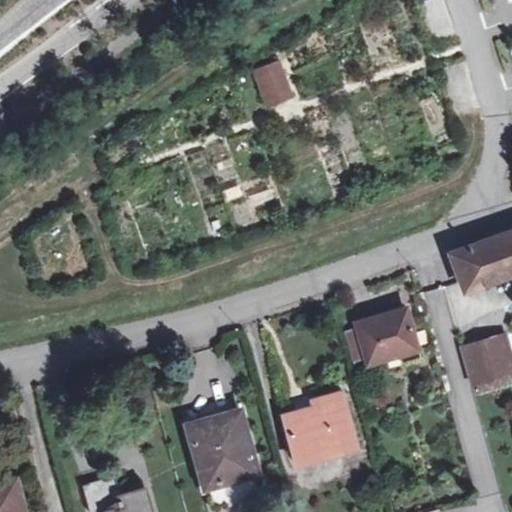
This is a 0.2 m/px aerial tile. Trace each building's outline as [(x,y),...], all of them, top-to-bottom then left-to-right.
[(280,61),(255,71),(266,100),(291,91),(280,61)] [(293,97),(291,91),(266,100),(268,106),(293,97)] [(511,231),(502,235),(511,264),(511,231)] [(511,277),(511,264),(502,235),(454,253),(469,292),(511,277)] [(372,365),(420,350),(411,315),(405,316),(404,311),(402,310),(359,323),(372,365)] [(480,384),(511,373),(511,349),(508,334),(464,347),(475,386),(480,384)] [(511,373),(480,384),(483,394),(511,384),(511,373)] [(320,415),(304,419),(302,415),(287,419),(300,464),(362,448),(346,393),(316,402),(320,415)] [(214,511),(216,511),(267,498),(244,412),(191,426),(214,511)] [(152,511),(146,488),(122,494),(117,478),(86,486),(92,511),(152,511)] [(0,511),(27,511),(20,480),(0,485),(0,511)]
